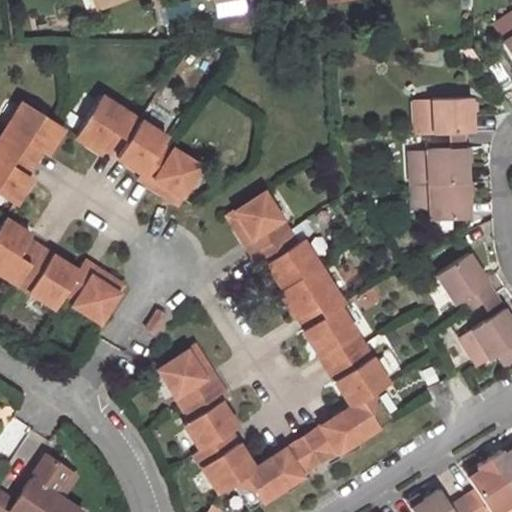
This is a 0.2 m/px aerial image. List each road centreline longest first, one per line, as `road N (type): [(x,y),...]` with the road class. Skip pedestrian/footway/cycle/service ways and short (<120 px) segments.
road 1 (residential): [(319,511),(511,393)]
road 2 (residential): [(170,252),(290,408)]
road 3 (residential): [(71,404),(170,252)]
road 4 (residential): [(511,128),(503,150),(511,261)]
road 5 (residential): [(71,404),(116,449),(144,511)]
road 6 (residential): [(69,187),(170,252)]
